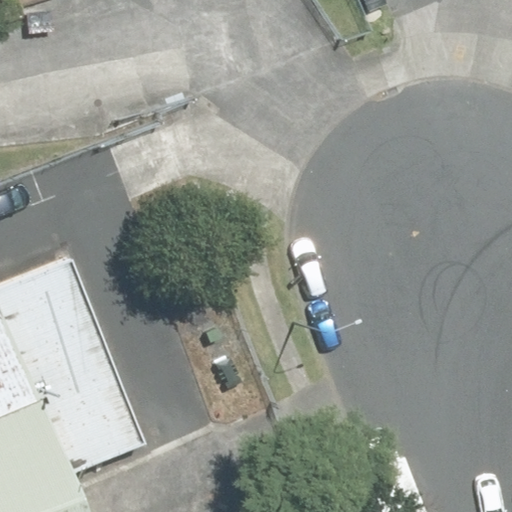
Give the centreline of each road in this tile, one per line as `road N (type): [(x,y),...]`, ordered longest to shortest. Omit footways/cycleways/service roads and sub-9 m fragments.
road 1 (unclassified): [(360,193),(488,511)]
road 2 (unknown): [(0,66),(214,0)]
